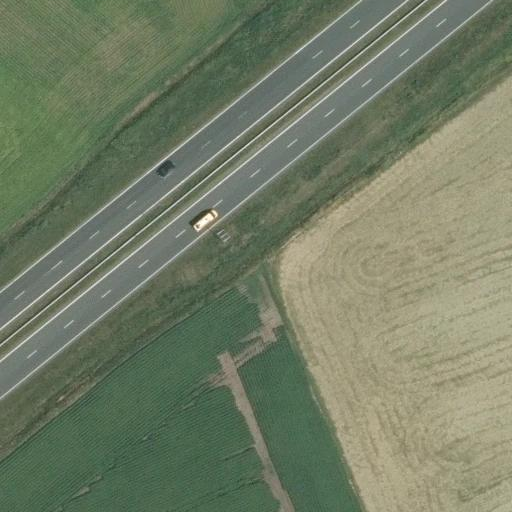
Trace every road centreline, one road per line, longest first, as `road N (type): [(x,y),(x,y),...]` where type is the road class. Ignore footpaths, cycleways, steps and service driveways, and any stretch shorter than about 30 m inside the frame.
road 1 (trunk): [(0,380),(466,0)]
road 2 (trunk): [(386,0),(0,312)]
